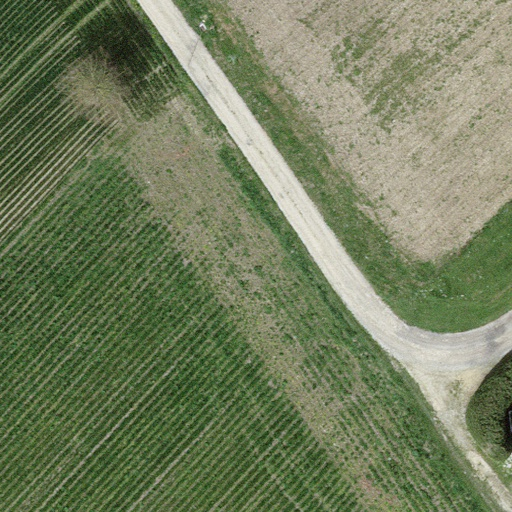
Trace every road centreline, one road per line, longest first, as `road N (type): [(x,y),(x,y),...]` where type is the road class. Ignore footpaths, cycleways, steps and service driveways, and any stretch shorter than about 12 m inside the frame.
road 1 (track): [(155,0),(367,311),(429,352),(477,344),(511,325)]
road 2 (track): [(511,508),(445,401),(429,352)]
